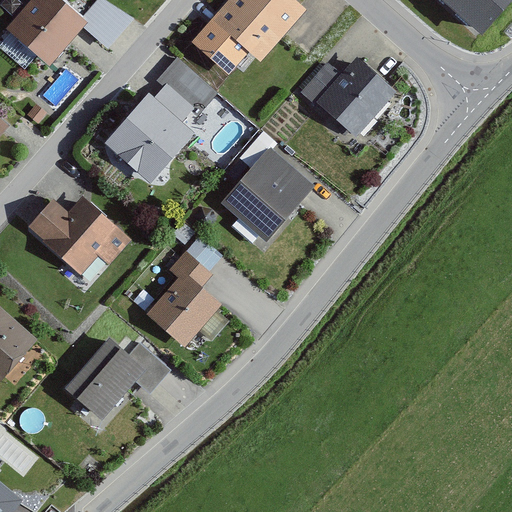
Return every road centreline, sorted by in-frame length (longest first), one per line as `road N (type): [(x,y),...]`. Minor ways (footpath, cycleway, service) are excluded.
road 1 (residential): [(98,511),(281,347),(479,100)]
road 2 (residential): [(182,0),(0,209)]
road 3 (residential): [(374,5),(479,100)]
